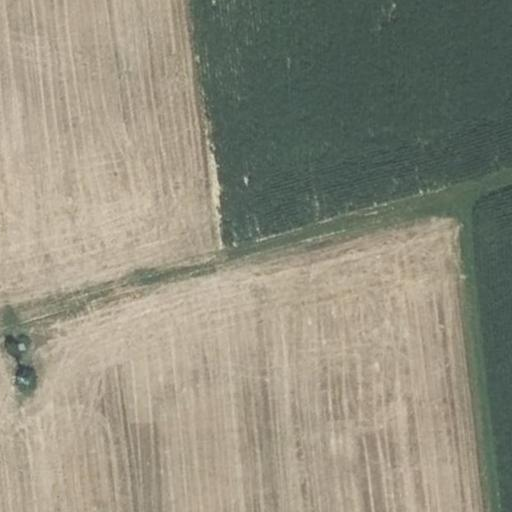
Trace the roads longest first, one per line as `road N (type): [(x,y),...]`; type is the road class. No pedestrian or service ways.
road 1 (track): [(0,325),(511,184)]
road 2 (track): [(466,198),(499,511)]
